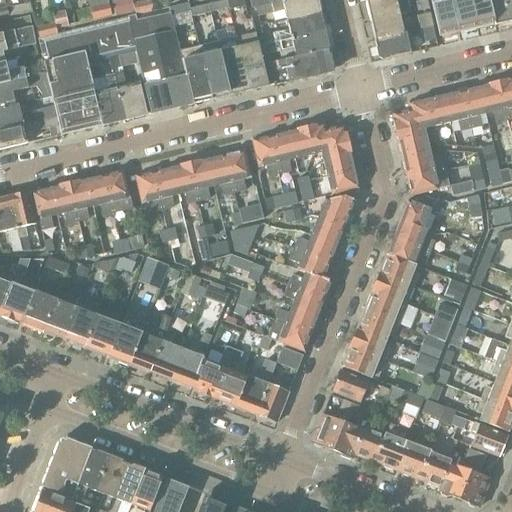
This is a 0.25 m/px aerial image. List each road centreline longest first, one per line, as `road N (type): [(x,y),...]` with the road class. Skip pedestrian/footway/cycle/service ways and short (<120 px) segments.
road 1 (residential): [(279,460),(385,204),(359,90)]
road 2 (residential): [(0,174),(359,90)]
road 3 (residential): [(279,460),(59,374)]
road 4 (residential): [(45,407),(203,470)]
road 5 (residential): [(359,90),(511,54)]
road 6 (residential): [(414,511),(279,460)]
